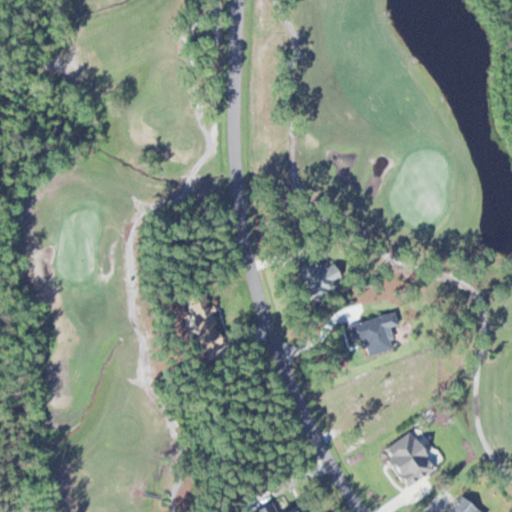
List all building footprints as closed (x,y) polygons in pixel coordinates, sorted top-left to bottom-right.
[(207,32),(191,32),(191,43),(207,43),(207,32)] [(311,257),(293,269),(315,302),(344,283),(326,256),(315,263),(311,257)] [(220,343),(206,292),(184,298),(199,349),(220,343)] [(346,323),(350,341),(363,339),(366,355),(392,349),(388,328),(397,326),(394,313),(346,323)] [(477,511),(458,497),(446,511),(477,511)] [(252,511),(299,511),(297,506),(281,511),(273,511),(270,503),(251,511),(252,511)]
